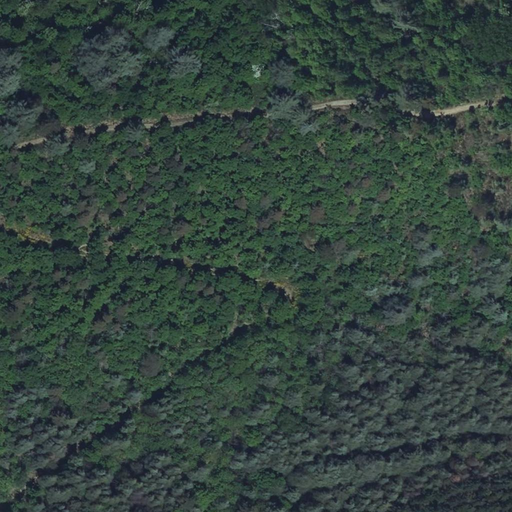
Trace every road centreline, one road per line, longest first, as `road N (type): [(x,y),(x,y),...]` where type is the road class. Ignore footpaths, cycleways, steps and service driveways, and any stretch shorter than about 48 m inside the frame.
road 1 (track): [(0,229),(75,252),(166,262),(292,294),(287,313),(199,356),(0,510)]
road 2 (track): [(511,97),(439,112),(397,101),(343,102),(0,148)]
